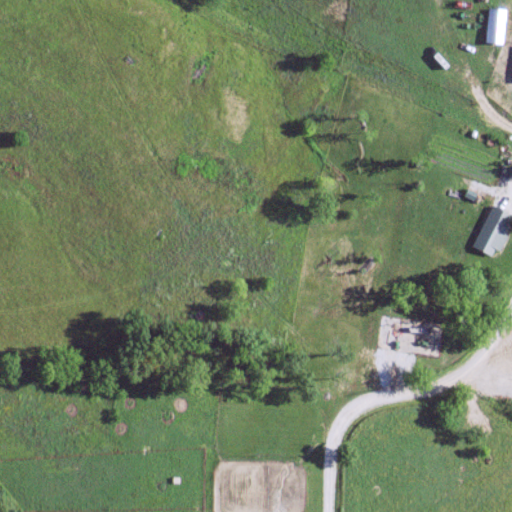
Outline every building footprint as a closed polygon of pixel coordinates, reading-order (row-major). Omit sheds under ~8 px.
[(462,24),(465,10),(454,7),(451,22),(462,24)] [(503,10),(486,9),(482,43),(499,45),(503,10)] [(461,84),(470,66),(460,60),(451,78),(461,84)] [(489,96),(484,107),(499,113),(503,102),(489,96)] [(373,349),(428,356),(432,323),(377,316),(373,349)]
